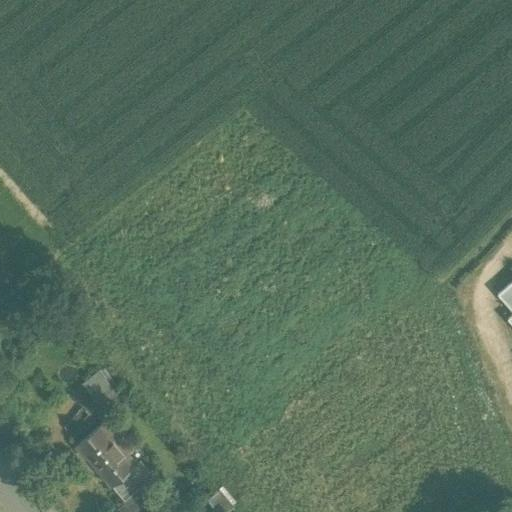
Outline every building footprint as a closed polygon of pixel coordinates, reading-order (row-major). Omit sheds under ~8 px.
[(511,280),(498,293),(511,309),(511,314),(508,318),(511,323),(511,280)] [(15,332),(7,339),(13,345),(21,338),(15,332)] [(121,400),(98,371),(83,383),(98,402),(93,407),(101,416),(121,400)] [(107,420),(77,446),(88,458),(89,457),(113,485),(114,484),(125,498),(126,498),(141,485),(153,474),(141,460),(137,463),(129,453),(133,450),(117,432),(107,422),(109,420),(108,418),(106,419),(107,420)] [(141,485),(126,498),(125,498),(124,499),(126,502),(121,507),(125,511),(135,511),(153,498),(141,485)] [(220,488),(208,497),(217,510),(221,507),(224,511),(235,505),(220,488)]
